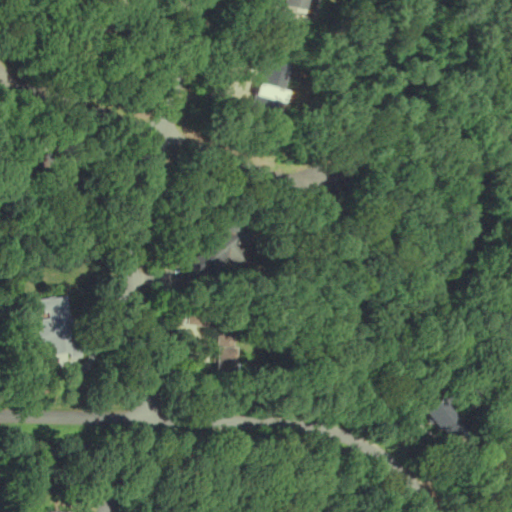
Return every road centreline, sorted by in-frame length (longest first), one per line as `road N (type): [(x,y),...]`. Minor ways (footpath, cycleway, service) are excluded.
road 1 (residential): [(430,511),(427,496),(379,449),(320,428),(0,414)]
road 2 (residential): [(156,418),(131,253),(199,0)]
road 3 (residential): [(327,182),(282,180),(0,79)]
